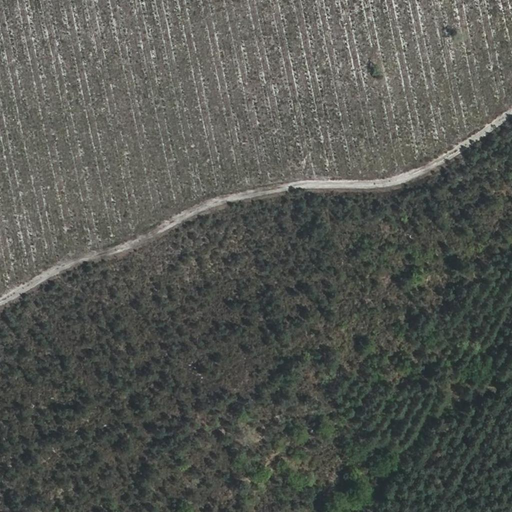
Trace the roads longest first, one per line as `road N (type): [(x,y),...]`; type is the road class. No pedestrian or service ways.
road 1 (track): [(0,305),(65,265),(123,249),(219,202),(408,179),(459,155),(511,115)]
road 2 (track): [(362,511),(410,445),(511,382)]
